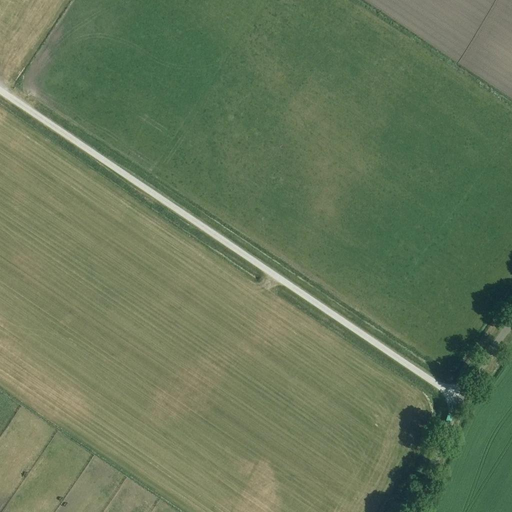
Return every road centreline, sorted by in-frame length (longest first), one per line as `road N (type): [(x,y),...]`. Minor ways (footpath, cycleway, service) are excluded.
road 1 (unclassified): [(459,399),(0,90)]
road 2 (unclassified): [(412,511),(459,399)]
